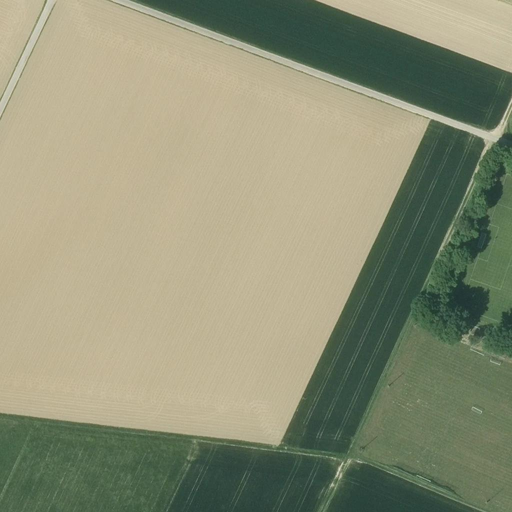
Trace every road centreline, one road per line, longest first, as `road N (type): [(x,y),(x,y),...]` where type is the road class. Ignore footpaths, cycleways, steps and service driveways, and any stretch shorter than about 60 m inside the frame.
road 1 (track): [(481,511),(347,454),(0,420)]
road 2 (track): [(320,511),(494,139)]
road 3 (track): [(115,0),(494,139)]
road 4 (track): [(0,110),(51,0)]
